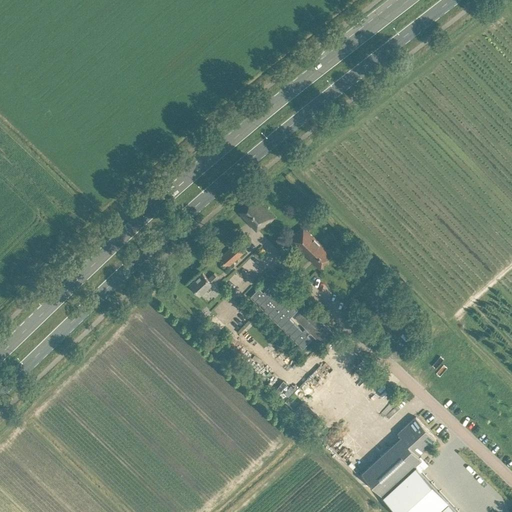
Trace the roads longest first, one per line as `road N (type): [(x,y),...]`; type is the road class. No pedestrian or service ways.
road 1 (primary): [(0,392),(211,194),(455,0)]
road 2 (primary): [(418,0),(127,237),(0,361)]
road 3 (unclassified): [(266,244),(511,479)]
